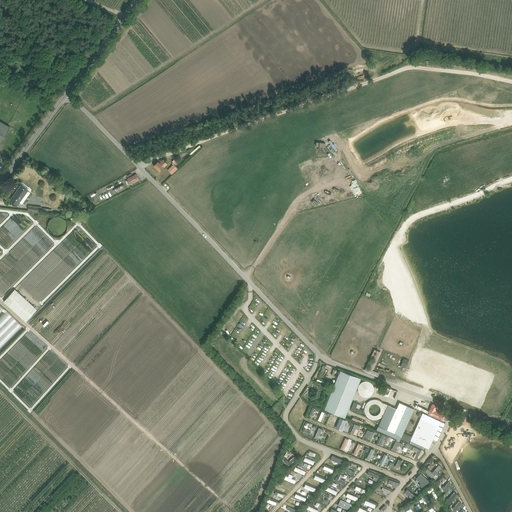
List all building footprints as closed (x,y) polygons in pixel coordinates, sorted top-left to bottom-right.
[(0,141),(9,126),(0,120),(0,141)] [(337,151),(339,150),(332,141),(331,143),(337,151)] [(193,156),(203,148),(201,146),(191,154),(193,156)] [(159,172),(164,167),(167,163),(163,159),(160,163),(158,161),(153,165),(159,172)] [(172,174),(176,171),(178,168),(174,164),(168,170),(172,174)] [(136,174),(132,176),(127,179),(128,180),(126,181),(127,184),(130,183),(130,184),(139,179),(136,174)] [(10,199),(10,200),(14,202),(18,205),(20,207),(30,193),(28,191),(24,188),(23,187),(23,188),(20,186),(18,189),(10,199)] [(92,208),(90,205),(85,207),(86,208),(77,213),(73,213),(73,216),(79,215),(83,213),(87,210),(87,211),(92,208)] [(15,289),(3,301),(26,321),(37,309),(15,289)] [(0,347),(22,326),(0,305),(0,312),(2,310),(5,313),(0,318),(0,347)] [(375,372),(382,352),(375,350),(368,370),(375,372)] [(340,370),(324,409),(345,418),(361,379),(340,370)] [(275,373),(281,380),(284,378),(277,371),(275,373)] [(373,384),(371,382),(368,381),(364,381),(362,382),(360,384),(359,384),(358,387),(358,390),(359,393),(361,396),(364,397),(368,397),(371,396),(373,393),(374,391),(374,390),(374,387),(373,384)] [(288,382),(286,384),(292,392),(295,390),(288,382)] [(379,392),(381,393),(389,397),(392,389),(382,385),(381,386),(379,392)] [(354,402),(351,409),(361,413),(363,410),(356,407),(358,403),(354,402)] [(388,405),(379,423),(383,424),(381,427),(401,436),(400,438),(409,442),(410,440),(424,446),(429,448),(441,421),(423,413),(411,438),(411,436),(403,432),(413,409),(399,402),(396,409),(391,406),(388,405)] [(430,408),(428,414),(443,421),(446,415),(435,410),(437,406),(432,404),(430,408)] [(466,418),(463,416),(461,416),(458,415),(456,421),(460,423),(461,422),(464,424),(466,418)] [(308,423),(304,432),(311,435),(313,432),(309,430),(311,424),(308,423)] [(398,441),(394,450),(397,452),(402,443),(398,441)] [(418,453),(415,459),(418,461),(423,451),(415,447),(413,451),(418,453)] [(291,467),(298,459),(296,457),(291,462),(288,459),(285,461),(291,467)] [(333,457),(333,460),(336,461),(335,463),(345,465),(346,459),(333,457)] [(434,472),(430,468),(427,472),(434,479),(444,468),(441,465),(434,472)] [(347,468),(345,472),(355,476),(357,472),(347,468)] [(348,482),(342,479),(344,475),(340,474),(336,482),(346,486),(348,482)] [(444,489),(447,492),(454,485),(451,482),(444,489)] [(329,500),(331,496),(322,492),(318,500),(329,505),(331,501),(329,500)] [(348,498),(358,502),(360,498),(349,493),(348,498)] [(456,493),(447,502),(450,506),(459,496),(456,493)] [(367,501),(366,505),(376,509),(378,505),(367,501)] [(460,501),(454,510),(457,511),(464,503),(460,501)]
